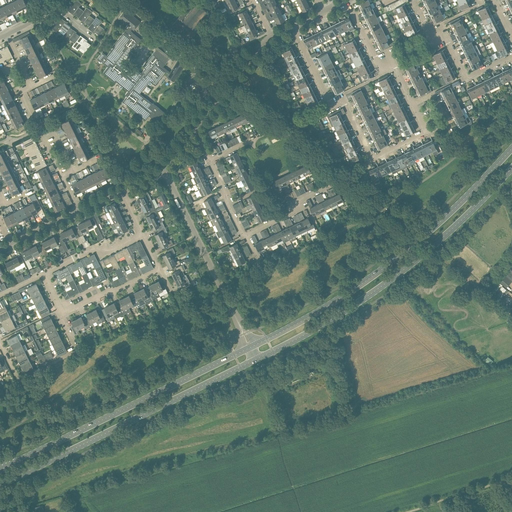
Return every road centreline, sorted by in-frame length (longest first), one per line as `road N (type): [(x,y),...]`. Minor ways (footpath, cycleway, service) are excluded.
road 1 (secondary): [(511,148),(434,226),(360,284),(253,345)]
road 2 (secondary): [(255,360),(407,267),(511,168)]
road 3 (secondary): [(0,485),(255,360)]
road 4 (secondary): [(247,348),(0,469)]
road 5 (residential): [(381,209),(230,84)]
road 6 (unclassified): [(239,325),(162,168)]
road 7 (residential): [(292,25),(328,100),(344,105),(371,158)]
road 8 (residential): [(511,57),(466,77),(413,0)]
road 9 (residential): [(61,313),(77,350),(21,376),(1,344)]
road 10 (residential): [(230,84),(120,0)]
road 11 (residential): [(412,104),(395,68),(374,56),(347,0)]
